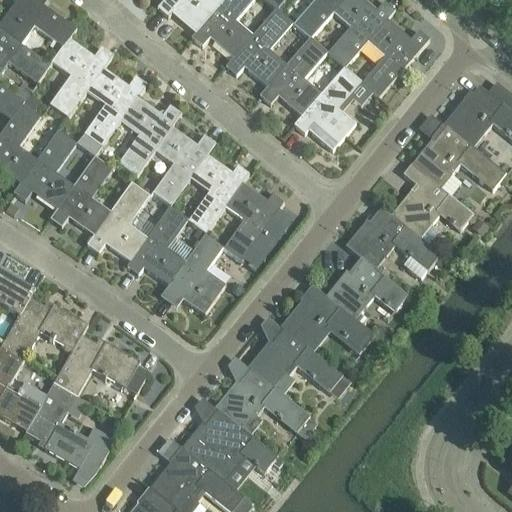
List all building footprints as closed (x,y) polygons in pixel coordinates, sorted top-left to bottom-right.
[(0,34),(20,49),(20,48),(33,30),(62,51),(68,43),(69,43),(76,33),(46,11),(39,6),(30,0),(14,0),(11,4),(15,6),(0,26),(0,34)] [(166,0),(165,2),(157,12),(168,21),(175,12),(199,32),(217,11),(204,0),(166,0)] [(226,0),(217,11),(199,32),(191,41),(202,50),(210,41),(233,61),(251,40),(234,26),(256,0),(226,0)] [(262,0),(276,12),(277,13),(288,0),(262,0)] [(294,28),(310,42),(311,43),(333,16),(334,16),(347,0),(314,0),(317,1),(294,28)] [(343,71),(344,71),(368,45),(387,24),(395,14),(384,5),(376,14),(359,0),(347,0),(334,16),(350,30),(328,57),(343,71)] [(39,6),(46,11),(50,6),(43,1),(39,6)] [(233,61),(225,70),(236,80),(244,71),(268,91),(286,70),(269,55),(293,27),(277,13),(276,12),(251,40),(233,61)] [(361,86),(378,101),(429,44),(418,34),(410,43),(387,24),(368,45),(384,60),(361,86)] [(20,48),(20,49),(0,34),(0,76),(7,67),(36,88),(49,69),(20,48)] [(286,70),(268,91),(260,100),(270,109),(278,100),(301,120),(320,99),(303,84),(327,56),(311,43),(310,42),(286,70)] [(94,61),(69,43),(68,43),(62,51),(51,67),(69,80),(48,110),(67,123),(85,97),(102,72),(103,73),(113,59),(101,51),(94,61)] [(344,71),(343,71),(320,99),(301,120),(294,129),(304,138),(308,134),(310,131),(314,134),(311,137),(332,155),(355,128),(338,112),(361,86),(344,71)] [(128,90),(103,73),(102,72),(85,97),(104,110),(83,139),(101,152),(120,126),(119,126),(137,101),(138,102),(147,89),(135,80),(128,90)] [(464,102),(443,128),(473,153),(492,128),(511,144),(511,99),(496,86),(488,97),(478,89),(467,104),(464,102)] [(22,87),(13,99),(23,106),(30,97),(32,94),(22,87)] [(0,117),(9,124),(21,108),(22,108),(23,106),(13,99),(0,89),(0,117)] [(23,106),(22,108),(34,117),(42,105),(30,97),(23,106)] [(119,126),(120,126),(138,139),(117,169),(136,182),(154,156),(154,155),(171,131),(172,131),(181,118),(170,110),(162,120),(138,102),(137,101),(119,126)] [(2,134),(0,137),(0,173),(20,187),(38,164),(37,163),(19,151),(40,121),(22,108),(21,108),(9,124),(2,134)] [(431,143),(411,168),(440,193),(460,168),(493,194),(505,179),(473,153),(443,128),(443,129),(445,131),(434,145),(431,143)] [(197,149),(172,131),(171,131),(154,155),(154,156),(172,169),(151,198),(170,211),(189,184),(207,159),(216,148),(204,139),(197,149)] [(20,187),(13,197),(24,205),(31,196),(57,213),(74,190),(73,190),(55,177),(77,147),(58,134),(37,163),(38,164),(20,187)] [(83,139),(77,147),(94,161),(101,152),(83,139)] [(205,239),(225,211),(225,210),(242,187),(249,178),(237,170),(232,177),(207,159),(189,184),(207,197),(187,226),(205,239)] [(94,161),(73,190),(74,190),(57,213),(50,223),(61,231),(68,222),(93,239),(93,240),(110,216),(92,203),(113,174),(94,161)] [(381,211),(380,211),(419,243),(439,219),(459,235),(472,219),(440,193),(411,168),(403,178),(415,188),(391,219),(381,211)] [(122,174),(118,179),(125,184),(129,179),(122,174)] [(147,243),(147,242),(128,229),(149,200),(131,187),(110,216),(93,240),(93,239),(86,249),(98,257),(105,248),(130,265),(131,266),(147,243)] [(225,210),(225,211),(244,223),(223,253),(241,266),(284,206),(273,198),(267,205),(242,187),(225,210)] [(169,211),(147,242),(147,243),(131,266),(130,265),(126,271),(138,279),(143,272),(168,289),(169,290),(185,267),(167,254),(187,224),(169,211)] [(439,260),(419,243),(380,211),(369,226),(366,224),(346,250),(375,274),(395,250),(426,276),(439,260)] [(477,223),(471,231),(482,240),(488,232),(489,231),(478,223),(477,223)] [(168,289),(162,299),(173,307),(178,300),(183,303),(204,318),(221,295),(225,289),(206,275),(222,253),(204,239),(200,245),(193,255),(185,267),(169,290),(168,289)] [(345,275),(325,301),(354,325),(373,301),(393,317),(406,300),(375,275),(375,274),(346,250),(345,251),(360,262),(348,277),(345,275)] [(1,350),(34,292),(0,272),(0,307),(19,318),(1,350)] [(280,331),(279,332),(282,334),(309,356),(330,330),(362,355),(373,341),(354,325),(325,301),(315,293),(316,291),(313,288),(311,290),(300,304),(300,305),(280,331)] [(34,292),(1,350),(24,363),(40,336),(72,355),(53,387),(53,388),(87,328),(53,309),(50,314),(30,302),(35,292),(34,292)] [(53,388),(76,401),(92,374),(135,399),(149,376),(138,370),(140,366),(105,346),(102,351),(82,339),(88,329),(87,328),(53,388)] [(383,330),(375,339),(386,347),(393,338),(383,330)] [(328,397),(341,381),(336,377),(282,334),(270,349),(268,347),(247,371),(276,396),(296,372),(328,397)] [(9,390),(24,363),(1,350),(0,352),(0,420),(25,435),(25,436),(26,436),(53,388),(53,387),(41,409),(9,390)] [(235,387),(214,412),(244,436),(264,412),(295,438),(308,421),(276,396),(247,371),(246,372),(249,375),(237,389),(235,387)] [(76,401),(53,388),(26,436),(47,448),(44,453),(79,473),(85,463),(99,471),(115,444),(100,435),(94,447),(61,428),(76,401)] [(262,479),(276,462),(244,436),(214,412),(216,414),(205,428),(202,426),(183,452),(185,453),(184,454),(224,485),(240,465),(243,462),(262,479)] [(170,466),(149,492),(174,511),(196,511),(199,508),(191,501),(198,492),(223,511),(251,511),(252,511),(243,503),(244,502),(224,485),(184,454),(172,469),(170,466)] [(174,511),(149,492),(148,493),(151,495),(140,509),(137,507),(133,511),(174,511)]
